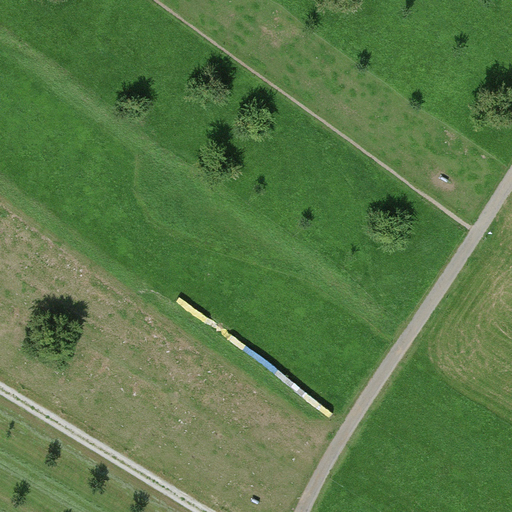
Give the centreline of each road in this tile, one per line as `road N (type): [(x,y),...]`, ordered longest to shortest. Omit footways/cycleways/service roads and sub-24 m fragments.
road 1 (track): [(511,187),(307,511)]
road 2 (track): [(207,511),(0,388)]
